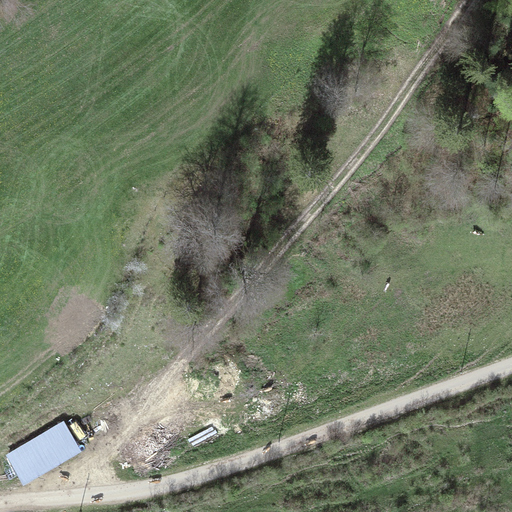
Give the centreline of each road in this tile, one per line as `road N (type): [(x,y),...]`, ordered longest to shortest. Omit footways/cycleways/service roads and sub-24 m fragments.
road 1 (track): [(0,502),(117,494),(230,468),(511,365)]
road 2 (track): [(88,497),(208,340)]
